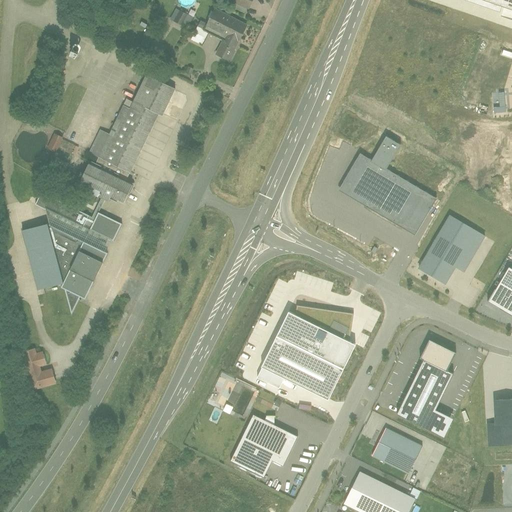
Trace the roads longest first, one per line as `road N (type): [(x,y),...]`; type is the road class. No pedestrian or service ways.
road 1 (residential): [(289,0),(79,425)]
road 2 (primary): [(110,511),(232,274)]
road 3 (residential): [(297,511),(405,296)]
road 4 (primary): [(294,143),(354,0)]
